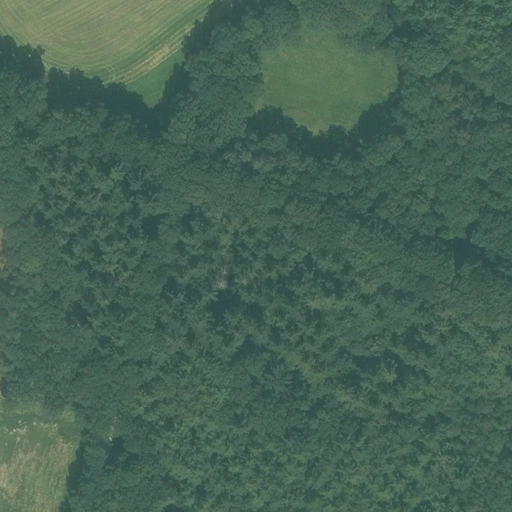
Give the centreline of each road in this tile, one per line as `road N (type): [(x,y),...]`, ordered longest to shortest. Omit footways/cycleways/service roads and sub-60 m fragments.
road 1 (track): [(0,83),(511,296)]
road 2 (track): [(116,425),(0,160)]
